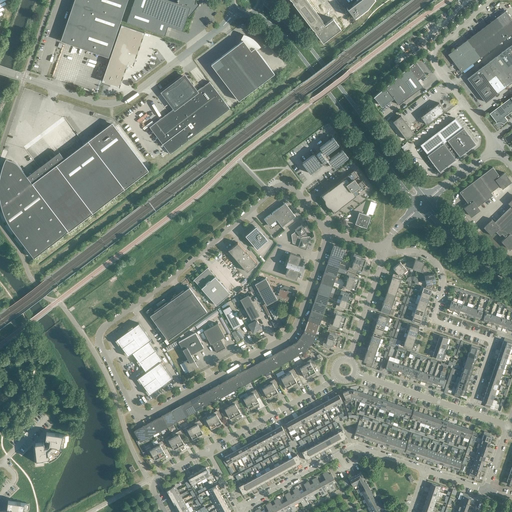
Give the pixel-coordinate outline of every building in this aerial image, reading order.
[(74,0),(60,41),(108,57),(127,0),(74,0)] [(189,16),(199,3),(198,4),(196,2),(195,0),(177,0),(177,1),(178,1),(177,2),(170,0),(134,0),(127,22),(165,35),(168,26),(182,31),(187,15),(189,16)] [(290,0),(323,42),(341,28),(333,18),(324,25),(322,22),(323,21),(307,0),(290,0)] [(356,0),(352,5),(348,8),(347,7),(346,7),(354,18),(367,8),(372,2),(374,0),(356,0)] [(511,17),(506,10),(497,18),(449,54),(462,72),(511,33),(511,17)] [(121,25),(119,33),(142,41),(143,38),(145,32),(144,32),(121,25)] [(119,33),(116,41),(139,49),(140,46),(141,41),(142,41),(119,33)] [(238,101),(274,73),(255,48),(257,45),(255,43),(254,41),(252,40),(250,39),(248,38),(245,37),(243,36),(242,39),(243,40),(211,64),(238,101)] [(116,41),(113,49),(136,57),(138,54),(137,54),(139,49),(116,41)] [(511,44),(468,78),(486,102),(511,82),(511,44)] [(110,57),(128,63),(133,65),(133,66),(135,62),(136,57),(113,49),(110,57)] [(110,57),(108,65),(125,71),(126,68),(128,63),(110,57)] [(414,62),(397,77),(374,96),(374,97),(375,96),(382,106),(387,102),(387,101),(392,96),(399,104),(423,86),(416,78),(418,77),(419,77),(424,74),(414,62),(415,62),(414,62)] [(108,65),(105,73),(122,79),(124,76),(123,76),(125,72),(125,71),(108,65)] [(105,73),(102,81),(119,87),(119,88),(121,84),(122,80),(122,79),(105,73)] [(149,127),(170,154),(230,109),(209,81),(196,92),(192,83),(193,86),(192,87),(184,76),(177,84),(163,92),(171,103),(170,104),(167,102),(175,108),(149,127)] [(496,123),(498,122),(500,122),(501,122),(503,123),(505,124),(504,123),(508,120),(505,117),(511,111),(511,96),(490,113),(497,122),(496,123)] [(445,111),(439,103),(420,117),(427,125),(445,111)] [(415,134),(401,115),(393,121),(407,140),(415,134)] [(455,118),(443,127),(420,145),(428,155),(427,155),(439,171),(455,159),(455,158),(459,155),(459,156),(475,144),(463,128),(455,118)] [(112,122),(96,134),(64,159),(59,152),(27,176),(19,166),(18,165),(17,164),(16,164),(16,163),(14,162),(13,161),(12,161),(10,160),(6,158),(4,161),(4,163),(3,164),(3,165),(2,167),(2,168),(1,170),(1,173),(0,175),(0,176),(0,200),(0,201),(0,202),(1,205),(1,206),(2,208),(2,210),(3,211),(3,213),(4,215),(5,217),(6,219),(7,221),(8,223),(9,224),(10,226),(12,229),(13,231),(34,258),(148,170),(112,122)] [(339,145),(333,137),(319,148),(322,150),(317,154),(318,155),(316,156),(314,154),(302,163),(310,173),(322,164),(328,165),(330,165),(331,166),(332,165),(335,168),(348,157),(342,150),(329,160),(328,158),(329,157),(328,155),(327,157),(325,155),(339,145)] [(493,166),(459,192),(460,192),(469,204),(464,207),(464,208),(465,207),(471,216),(480,209),(480,210),(478,207),(493,195),(491,193),(500,186),(502,189),(503,189),(502,188),(510,182),(504,173),(505,173),(504,173),(500,176),(493,167),(493,166)] [(359,177),(354,170),(320,196),(323,200),(324,199),(325,200),(325,201),(325,202),(325,203),(326,204),(326,205),(327,205),(327,206),(328,206),(329,207),(330,207),(331,208),(330,209),(333,213),(367,187),(362,181),(358,184),(355,180),(359,177)] [(510,206),(503,213),(494,222),(491,219),(492,220),(484,227),(492,235),(491,235),(495,231),(499,235),(499,236),(501,233),(505,237),(501,242),(502,241),(509,249),(511,246),(511,199),(508,203),(510,206)] [(368,215),(359,212),(355,224),(366,228),(368,224),(369,223),(369,222),(369,221),(369,220),(370,216),(370,214),(373,215),(377,203),(371,201),(367,213),(368,213),(368,215)] [(295,216),(285,202),(271,213),(272,213),(271,214),(271,213),(264,219),(267,223),(269,225),(276,220),(275,220),(276,219),(282,226),(295,216)] [(291,234),(292,238),(308,236),(305,232),(307,231),(301,224),(295,229),(296,231),(291,234)] [(268,239),(256,226),(245,235),(257,249),(268,239)] [(306,241),(308,236),(292,238),(292,243),(298,245),(298,247),(306,249),(308,241),(306,241)] [(246,252),(238,242),(231,248),(228,250),(247,271),(257,263),(257,262),(256,262),(247,251),(246,252)] [(345,248),(334,244),(330,254),(342,258),(345,248)] [(299,271),(300,268),(301,265),(298,264),(301,256),(295,254),(290,252),(288,259),(286,258),(283,265),(288,267),(285,275),(290,277),(296,279),(299,271)] [(350,261),(366,266),(367,262),(365,261),(366,260),(360,258),(361,255),(354,252),(352,258),(354,259),(353,262),(350,261)] [(342,258),(330,254),(327,264),(339,268),(340,265),(342,258)] [(410,262),(408,262),(409,269),(412,268),(416,270),(420,260),(415,259),(414,262),(412,262),(411,262),(410,262)] [(424,262),(420,260),(416,270),(421,271),(422,273),(428,269),(426,267),(425,267),(424,266),(423,265),(424,262)] [(366,266),(350,261),(353,262),(352,265),(350,265),(348,270),(355,272),(356,269),(362,271),(362,270),(364,270),(366,266)] [(400,262),(396,265),(403,272),(407,269),(409,269),(408,262),(406,263),(405,263),(404,263),(402,264),(400,262)] [(339,268),(327,264),(324,273),(336,277),(339,268)] [(403,272),(396,265),(393,268),(395,270),(394,272),(393,273),(393,274),(392,276),(399,278),(399,276),(403,272)] [(208,267),(202,272),(199,275),(193,280),(194,280),(206,294),(206,293),(216,305),(217,305),(216,305),(229,293),(230,294),(219,282),(220,281),(208,268),(208,267)] [(429,270),(428,269),(422,273),(424,275),(425,280),(435,278),(434,273),(431,274),(430,272),(429,271),(429,270)] [(348,271),(345,280),(359,285),(361,281),(359,280),(359,279),(353,277),(354,274),(348,271)] [(336,277),(324,273),(321,282),(332,286),(336,277)] [(277,299),(278,295),(278,293),(273,292),(265,278),(255,284),(266,305),(277,299)] [(436,283),(435,278),(425,280),(426,285),(425,287),(432,289),(432,288),(432,286),(433,285),(433,283),(436,283)] [(359,285),(345,280),(342,289),(349,291),(350,288),(355,290),(356,289),(358,289),(359,285)] [(402,284),(399,283),(391,280),(389,284),(398,287),(401,288),(402,284)] [(332,286),(321,282),(317,292),(329,296),(332,286)] [(280,288),(278,293),(278,295),(281,296),(285,297),(288,298),(289,295),(290,292),(288,291),(288,290),(288,287),(289,288),(289,287),(284,286),(280,288)] [(207,311),(189,287),(185,290),(184,289),(171,298),(172,300),(167,303),(166,301),(153,311),(154,312),(150,315),(168,340),(207,311)] [(337,299),(353,304),(354,300),(352,299),(353,298),(347,296),(348,293),(341,290),(339,296),(342,296),(340,300),(337,299)] [(329,296),(317,292),(314,301),(326,305),(329,296)] [(251,319),(255,318),(259,315),(248,295),(240,299),(251,320),(251,319)] [(396,301),(393,300),(385,297),(383,301),(392,304),(395,305),(396,301)] [(353,304),(337,299),(340,300),(339,303),(337,302),(335,308),(342,310),(343,307),(349,309),(349,308),(351,308),(353,304)] [(448,309),(454,311),(457,302),(451,300),(448,309)] [(326,305),(314,301),(311,311),(323,315),(326,305)] [(462,304),(457,302),(454,311),(459,312),(462,304)] [(467,306),(462,304),(459,312),(464,314),(467,306)] [(230,306),(223,310),(233,329),(240,325),(230,306)] [(472,307),(467,306),(464,314),(469,316),(472,307)] [(272,307),(269,309),(274,319),(277,317),(278,314),(275,308),(272,307)] [(477,309),(472,307),(469,316),(474,318),(477,309)] [(331,318),(346,323),(348,319),(346,318),(346,317),(340,315),(342,312),(335,309),(333,315),(335,315),(334,319),(331,318)] [(482,311),(477,309),(474,318),(479,320),(482,311)] [(323,315),(311,311),(308,320),(319,324),(323,315)] [(482,320),(488,322),(490,314),(485,312),(482,320)] [(391,317),(379,314),(378,318),(386,321),(389,322),(391,317)] [(496,315),(490,314),(488,322),(493,324),(496,315)] [(501,317),(496,315),(493,324),(498,326),(501,317)] [(506,319),(501,317),(498,326),(503,328),(506,319)] [(256,320),(255,318),(251,319),(253,322),(248,324),(253,332),(261,328),(256,320)] [(346,323),(331,318),(334,319),(333,322),(330,321),(329,327),(336,329),(337,326),(342,328),(343,326),(345,327),(346,323)] [(511,321),(506,319),(503,328),(508,329),(511,321)] [(319,324),(308,320),(304,330),(316,334),(319,324)] [(129,330),(135,338),(141,347),(149,341),(151,339),(139,323),(133,327),(132,326),(128,329),(129,330)] [(225,336),(217,323),(203,331),(211,344),(212,343),(216,352),(225,347),(220,339),(225,336)] [(406,328),(409,329),(417,332),(419,327),(407,323),(406,328)] [(324,336),(324,337),(340,342),(341,338),(339,337),(340,336),(334,334),(335,330),(328,328),(326,333),(329,334),(327,337),(324,336)] [(135,338),(129,330),(116,339),(117,340),(116,340),(115,340),(118,345),(119,344),(118,344),(119,343),(122,347),(135,338)] [(316,334),(304,330),(303,334),(303,333),(300,338),(310,345),(313,341),(313,342),(316,334)] [(235,331),(232,333),(237,342),(240,340),(235,331)] [(178,342),(187,357),(191,354),(203,347),(195,333),(178,342)] [(440,335),(438,340),(446,343),(448,338),(440,335)] [(340,342),(324,337),(327,338),(326,341),(324,340),(322,346),(329,348),(330,345),(336,347),(336,345),(338,346),(340,342)] [(141,347),(135,338),(122,347),(125,351),(124,352),(127,356),(128,355),(128,356),(132,353),(141,347)] [(299,355),(308,350),(308,349),(310,345),(300,338),(297,342),(293,344),(299,355)] [(413,344),(404,341),(402,340),(400,345),(411,349),(413,344)] [(446,343),(438,340),(436,346),(445,349),(446,343)] [(511,342),(504,340),(502,345),(510,348),(511,343),(511,342)] [(156,350),(149,341),(141,347),(132,353),(138,360),(137,361),(136,361),(138,363),(156,350)] [(178,344),(176,341),(165,347),(167,350),(178,344)] [(299,355),(293,344),(284,349),(290,360),(299,355)] [(510,348),(502,345),(500,350),(509,353),(510,348)] [(445,349),(436,346),(434,351),(443,354),(445,349)] [(471,346),(469,351),(478,354),(479,349),(471,346)] [(290,360),(284,349),(274,354),(280,365),(290,360)] [(162,360),(156,350),(138,363),(139,365),(140,365),(140,364),(146,372),(162,360)] [(509,353),(500,350),(498,355),(507,358),(509,353)] [(443,354),(434,351),(432,356),(441,359),(443,354)] [(478,354),(469,351),(467,356),(476,359),(478,354)] [(195,362),(191,354),(187,357),(188,359),(183,362),(189,372),(198,367),(195,362)] [(280,365),(274,354),(265,359),(271,370),(280,365)] [(507,358),(498,355),(496,361),(505,364),(507,358)] [(373,359),(365,356),(363,361),(366,362),(365,365),(370,367),(373,359)] [(476,359),(467,356),(466,361),(474,364),(476,359)] [(312,358),(307,361),(304,363),(303,362),(311,376),(315,374),(314,372),(315,372),(312,366),(315,365),(312,358)] [(271,370),(265,359),(256,364),(262,375),(271,370)] [(163,360),(162,360),(146,372),(138,378),(137,379),(137,378),(140,383),(140,382),(141,382),(144,385),(155,377),(166,369),(161,361),(163,360)] [(385,368),(390,370),(393,362),(388,360),(385,368)] [(474,364),(466,361),(464,367),(472,369),(474,364)] [(505,364),(496,361),(495,366),(503,369),(505,364)] [(311,376),(303,362),(305,365),(302,367),(301,365),(296,367),(299,374),(302,372),(305,377),(306,377),(307,379),(311,376)] [(398,363),(393,362),(390,370),(395,372),(398,363)] [(403,365),(398,363),(395,372),(401,374),(403,365)] [(262,375),(256,364),(246,369),(252,380),(262,375)] [(409,367),(403,365),(401,374),(406,375),(409,367)] [(503,369),(495,366),(493,371),(502,374),(503,369)] [(414,369),(409,367),(406,375),(411,377),(414,369)] [(472,369),(464,367),(462,372),(471,375),(472,369)] [(172,378),(166,369),(155,377),(161,386),(162,385),(163,386),(167,383),(166,382),(172,378)] [(252,380),(246,369),(237,375),(243,385),(252,380)] [(293,369),(288,371),(285,373),(292,387),(296,385),(295,383),(297,382),(294,377),(297,375),(293,369)] [(419,370),(414,369),(411,377),(416,379),(419,370)] [(424,372),(419,370),(416,379),(421,381),(424,372)] [(502,374),(493,371),(491,376),(500,379),(502,374)] [(429,374),(424,372),(421,381),(426,382),(429,374)] [(471,375),(462,372),(460,377),(469,380),(471,375)] [(292,387),(285,373),(277,378),(280,384),(283,382),(286,388),(287,387),(288,389),(292,387)] [(434,376),(429,374),(426,382),(431,384),(434,376)] [(243,385),(237,375),(228,380),(233,391),(243,385)] [(439,377),(434,376),(431,384),(436,386),(439,377)] [(500,379),(491,376),(490,381),(498,384),(500,379)] [(161,386),(155,377),(144,385),(147,390),(146,390),(145,390),(149,395),(149,394),(150,394),(161,386)] [(445,379),(439,377),(436,386),(442,388),(444,379),(445,379)] [(469,380),(460,377),(459,382),(467,385),(469,380)] [(270,384),(267,385),(274,397),(277,395),(276,393),(278,392),(275,387),(278,385),(274,379),(269,382),(270,384)] [(233,391),(228,380),(218,385),(224,396),(233,391)] [(501,385),(498,384),(490,381),(488,386),(496,389),(499,390),(501,385)] [(467,385),(459,382),(457,387),(465,390),(467,385)] [(270,399),(274,397),(267,385),(266,383),(258,388),(262,394),(264,393),(267,398),(269,397),(270,399)] [(224,396),(218,385),(209,390),(215,401),(224,396)] [(496,389),(488,386),(486,391),(495,394),(496,389)] [(465,390),(457,387),(454,396),(460,398),(461,394),(464,395),(465,390)] [(247,393),(255,407),(259,405),(258,403),(259,403),(256,397),(259,396),(255,389),(250,392),(252,394),(249,396),(247,393)] [(215,401),(209,390),(199,395),(205,406),(215,401)] [(351,399),(350,390),(348,391),(348,390),(342,392),(346,400),(344,401),(345,404),(351,401),(351,399)] [(495,394),(486,391),(484,396),(493,399),(495,394)] [(255,407),(247,393),(248,396),(245,397),(244,395),(239,398),(243,404),(246,403),(249,408),(250,407),(251,409),(255,407)] [(343,402),(338,394),(334,397),(338,405),(343,402)] [(205,406),(199,395),(190,400),(196,411),(205,406)] [(493,399),(484,396),(482,402),(485,403),(484,406),(490,408),(493,399)] [(338,405),(334,397),(330,399),(334,407),(338,405)] [(228,403),(236,417),(240,415),(239,413),(240,413),(237,407),(240,406),(237,399),(232,402),(233,404),(230,406),(228,403)] [(334,407),(330,399),(326,401),(330,409),(334,407)] [(196,411),(190,400),(181,405),(187,416),(196,411)] [(330,409),(326,401),(322,403),(326,412),(330,409)] [(236,417),(228,403),(230,406),(227,408),(225,406),(220,408),(224,415),(227,413),(230,418),(231,418),(232,420),(236,417)] [(326,412),(322,403),(318,406),(322,414),(326,412)] [(187,416),(181,405),(171,411),(177,421),(187,416)] [(322,414),(318,406),(314,408),(318,416),(322,414)] [(318,416),(314,408),(310,410),(314,418),(318,416)] [(412,410),(406,408),(403,417),(403,419),(408,421),(412,410)] [(218,410),(210,414),(217,428),(221,426),(220,424),(221,423),(219,418),(221,416),(218,410)] [(314,418),(310,410),(306,412),(310,420),(314,418)] [(410,419),(416,421),(419,412),(413,410),(410,419)] [(177,421),(171,411),(162,416),(168,427),(177,421)] [(310,420),(306,412),(302,414),(306,422),(310,420)] [(217,428),(210,414),(202,419),(205,425),(208,423),(211,429),(212,428),(213,430),(217,428)] [(306,422),(302,414),(298,416),(302,425),(306,422)] [(168,427),(162,416),(152,421),(158,432),(168,427)] [(302,425),(298,416),(294,419),(299,427),(302,425)] [(438,419),(433,417),(430,426),(429,428),(434,430),(435,427),(438,419)] [(299,427),(294,419),(290,421),(295,429),(299,427)] [(191,424),(198,438),(202,436),(201,434),(203,433),(200,428),(203,426),(199,420),(194,423),(195,425),(192,426),(191,424)] [(158,432),(152,421),(143,426),(149,437),(158,432)] [(295,429),(290,421),(285,423),(290,431),(295,429)] [(198,438),(191,424),(190,424),(192,427),(189,428),(188,426),(183,429),(186,435),(189,434),(192,439),(194,438),(195,440),(198,438)] [(363,427),(357,425),(354,434),(359,436),(363,427)] [(149,437),(143,426),(134,431),(140,442),(149,437)] [(281,426),(277,428),(281,436),(286,434),(281,426)] [(281,436),(277,428),(273,430),(277,438),(281,436)] [(472,430),(467,428),(464,437),(469,439),(472,430)] [(347,438),(342,429),(337,432),(338,433),(338,432),(342,440),(347,438)] [(172,434),(180,448),(184,446),(183,444),(184,444),(181,438),(184,437),(180,430),(175,433),(176,435),(174,437),(172,434)] [(278,441),(277,438),(273,430),(269,432),(273,441),(274,443),(278,441)] [(483,434),(482,439),(490,442),(492,437),(489,436),(490,433),(484,431),(483,434)] [(54,458),(57,456),(58,454),(60,452),(61,451),(62,448),(63,447),(63,446),(64,446),(65,442),(65,441),(66,442),(66,441),(65,441),(66,436),(66,435),(46,432),(45,439),(49,439),(48,444),(47,445),(45,447),(44,442),(35,443),(37,464),(38,464),(38,463),(44,462),(43,461),(49,460),(50,460),(53,458),(54,458)] [(273,441),(269,432),(265,435),(269,443),(273,441)] [(338,432),(338,433),(333,435),(338,443),(342,440),(338,432)] [(382,434),(377,432),(374,441),(379,443),(382,434)] [(180,448),(172,434),(173,437),(170,439),(169,436),(164,439),(168,446),(171,444),(173,449),(175,449),(176,450),(180,448)] [(387,435),(382,434),(379,443),(384,444),(387,435)] [(269,443),(265,435),(261,437),(265,445),(269,443)] [(338,443),(333,435),(329,437),(333,445),(338,443)] [(265,445),(261,437),(257,439),(261,447),(265,445)] [(333,445),(329,437),(324,440),(329,448),(333,445)] [(261,447),(257,439),(253,441),(257,449),(261,447)] [(329,448),(324,440),(320,442),(324,450),(329,448)] [(406,442),(401,440),(398,449),(403,451),(406,442)] [(153,445),(155,447),(161,459),(165,456),(164,455),(165,454),(162,449),(165,447),(162,441),(153,445)] [(257,449),(253,441),(249,443),(253,451),(257,449)] [(324,450),(320,442),(315,445),(320,452),(324,450)] [(413,444),(408,442),(405,452),(410,453),(413,444)] [(253,451),(249,443),(245,445),(249,454),(253,451)] [(249,454),(245,445),(241,448),(245,456),(249,454)] [(320,452),(315,445),(311,447),(315,455),(320,452)] [(157,461),(161,459),(155,447),(151,449),(150,447),(145,449),(149,456),(152,454),(155,460),(156,459),(157,461)] [(311,447),(307,449),(306,450),(311,457),(315,455),(311,447)] [(245,456),(241,448),(237,450),(241,458),(245,456)] [(301,452),(302,453),(306,460),(311,457),(306,450),(307,449),(306,449),(301,452)] [(241,458),(237,450),(233,452),(237,460),(241,458)] [(437,452),(432,451),(429,460),(434,462),(437,452)] [(237,460),(233,452),(229,454),(233,462),(237,460)] [(442,454),(437,452),(434,462),(439,463),(442,454)] [(233,462),(229,454),(224,457),(226,459),(223,461),(226,466),(229,465),(233,462)] [(292,457),(293,457),(297,465),(302,462),(298,456),(297,454),(292,457)] [(293,457),(292,457),(288,460),(292,467),(297,465),(293,457)] [(461,461),(456,459),(453,468),(458,470),(461,461)] [(292,467),(288,460),(284,462),(288,470),(292,467)] [(288,470),(284,462),(279,465),(283,472),(288,470)] [(283,472),(279,465),(275,467),(279,475),(283,472)] [(206,467),(201,469),(206,478),(210,475),(206,467)] [(279,475),(275,467),(270,469),(275,477),(279,475)] [(480,471),(472,468),(470,473),(469,476),(475,478),(476,475),(479,476),(480,471)] [(206,478),(201,469),(197,472),(201,480),(206,478)] [(275,477),(270,469),(266,472),(270,480),(275,477)] [(201,480),(197,472),(192,474),(197,483),(201,480)] [(270,480),(266,472),(261,474),(265,482),(270,480)] [(328,472),(326,473),(330,481),(327,482),(332,490),(335,488),(332,484),(336,482),(331,473),(329,474),(328,472)] [(330,481),(326,473),(323,474),(326,479),(322,481),(327,490),(329,489),(330,491),(332,490),(327,482),(330,481)] [(360,473),(353,476),(358,485),(361,482),(364,481),(360,473)] [(197,483),(192,474),(187,477),(192,485),(197,483)] [(265,482),(261,474),(257,477),(261,485),(265,482)] [(353,487),(358,485),(353,476),(348,478),(353,487)] [(261,485),(257,477),(252,479),(256,487),(261,485)] [(317,478),(314,479),(318,487),(321,486),(325,494),(327,493),(325,491),(327,490),(322,481),(319,483),(317,478)] [(256,487),(252,479),(248,482),(252,489),(256,487)] [(318,487),(314,479),(312,480),(313,483),(312,484),(316,492),(320,491),(322,495),(325,494),(321,486),(318,487)] [(248,482),(244,484),(243,484),(248,492),(252,489),(248,482)] [(309,482),(307,483),(311,491),(309,493),(313,500),(316,499),(313,494),(316,492),(312,484),(310,485),(309,482)] [(243,494),(248,492),(243,484),(244,484),(243,483),(238,486),(243,494)] [(311,491),(307,483),(304,485),(307,490),(304,491),(308,500),(310,499),(311,501),(313,500),(309,493),(311,491)] [(432,483),(430,488),(439,491),(441,486),(432,483)] [(166,490),(169,495),(177,490),(175,485),(166,490)] [(218,490),(216,485),(207,490),(210,495),(218,490)] [(373,494),(369,487),(365,489),(361,491),(365,498),(373,494)] [(298,488),(295,490),(299,498),(302,496),(306,504),(308,503),(307,501),(308,500),(304,491),(300,493),(298,488)] [(180,494),(177,490),(169,495),(171,499),(180,494)] [(221,494),(218,490),(210,495),(212,499),(221,494)] [(299,498),(295,490),(293,491),(294,493),(293,494),(297,503),(301,501),(303,506),(306,504),(302,496),(299,498)] [(469,494),(463,492),(462,495),(460,500),(469,503),(471,498),(468,497),(469,494)] [(290,493),(288,494),(292,501),(289,503),(294,511),(297,509),(294,504),(297,503),(293,494),(291,495),(290,493)] [(182,499),(180,494),(171,499),(174,504),(182,499)] [(223,499),(221,494),(212,499),(215,503),(223,499)] [(292,501),(288,494),(285,495),(287,500),(284,502),(289,510),(291,509),(292,511),(294,511),(289,503),(292,501)] [(373,494),(365,498),(364,499),(368,506),(376,502),(372,495),(373,494)] [(185,503),(182,499),(174,504),(176,508),(185,503)] [(226,503),(223,499),(215,503),(217,508),(226,503)] [(279,499),(276,500),(280,508),(283,507),(285,511),(287,511),(289,510),(284,502),(281,503),(279,499)] [(280,508),(276,500),(274,501),(275,503),(274,504),(277,511),(280,511),(281,511),(285,511),(283,507),(280,508)] [(5,511),(6,511),(0,511),(26,511),(26,510),(27,510),(28,510),(27,510),(28,504),(8,501),(7,507),(10,508),(9,511),(5,511)] [(377,501),(376,502),(368,506),(369,506),(372,511),(376,511),(381,509),(377,501)] [(179,511),(187,508),(185,503),(176,508),(178,511),(179,511)] [(220,511),(228,508),(226,503),(217,508),(219,511),(220,511)]
